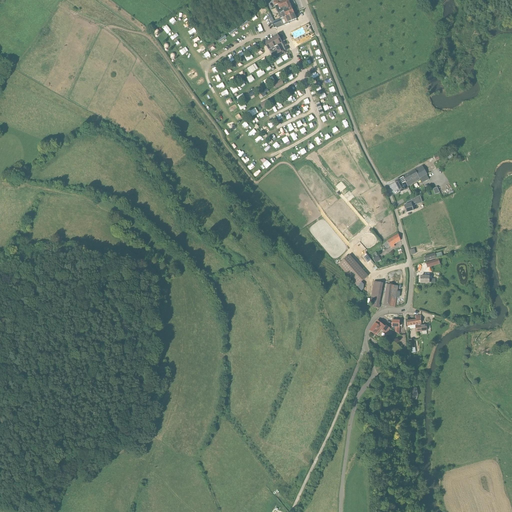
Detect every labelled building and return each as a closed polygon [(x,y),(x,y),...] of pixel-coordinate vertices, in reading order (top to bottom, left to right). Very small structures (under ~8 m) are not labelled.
[(280,19),(294,14),(288,0),(276,0),(273,1),(280,19)] [(296,19),(294,14),(280,19),(272,23),(274,29),(277,27),(277,28),(283,26),(289,23),(288,24),(288,23),(296,19)] [(274,60),(284,53),(279,44),(282,42),(278,35),(264,43),(274,60)] [(256,64),(248,68),(251,73),(259,69),(256,64)] [(279,79),(287,75),(285,70),(276,74),(279,79)] [(243,71),(238,75),(241,80),(246,77),(243,71)] [(273,76),(264,81),(267,85),(275,81),(273,76)] [(280,81),(274,84),(277,89),(283,86),(280,81)] [(263,109),(272,104),(269,100),(261,104),(263,109)] [(324,114),(319,102),(316,103),(320,115),(324,114)] [(256,108),(248,112),(251,117),(259,113),(256,108)] [(422,167),(415,171),(419,179),(422,183),(429,179),(422,167)] [(415,171),(403,178),(405,183),(407,186),(412,183),(419,179),(415,171)] [(402,185),(405,183),(403,178),(395,182),(400,192),(400,193),(405,190),(402,185)] [(407,205),(404,206),(406,213),(413,211),(411,204),(415,203),(415,205),(422,202),(420,196),(406,203),(407,205)] [(398,235),(390,239),(384,244),(387,249),(390,246),(391,248),(395,246),(394,245),(400,241),(398,235)] [(338,265),(353,282),(357,286),(368,276),(350,255),(338,265)] [(399,278),(394,278),(389,277),(388,286),(387,286),(384,306),(395,307),(399,278)] [(378,305),(383,283),(374,281),(370,303),(372,303),(371,307),(379,308),(379,305),(378,305)] [(407,321),(408,326),(415,325),(416,331),(427,330),(426,325),(421,326),(421,324),(421,316),(416,316),(414,316),(415,320),(407,321)] [(377,321),(375,324),(381,328),(381,329),(386,333),(390,328),(386,326),(385,327),(377,321)] [(391,329),(399,334),(400,321),(392,321),(391,329)] [(370,331),(374,334),(376,335),(381,329),(381,328),(375,324),(370,331)] [(379,352),(386,360),(391,355),(384,347),(379,352)]
